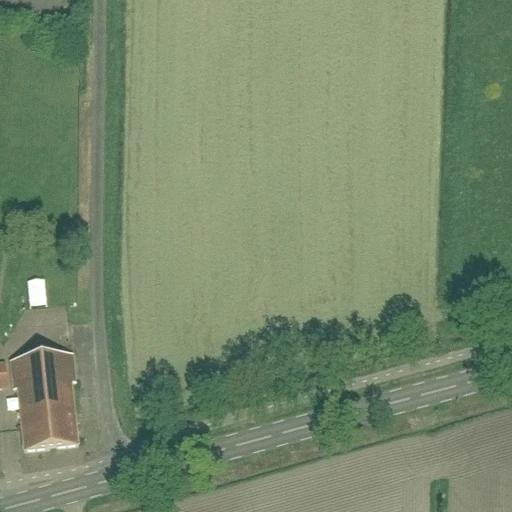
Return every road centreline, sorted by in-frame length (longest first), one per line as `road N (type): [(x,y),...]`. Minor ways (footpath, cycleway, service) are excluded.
road 1 (secondary): [(0,510),(511,371)]
road 2 (track): [(120,477),(95,316),(99,0)]
